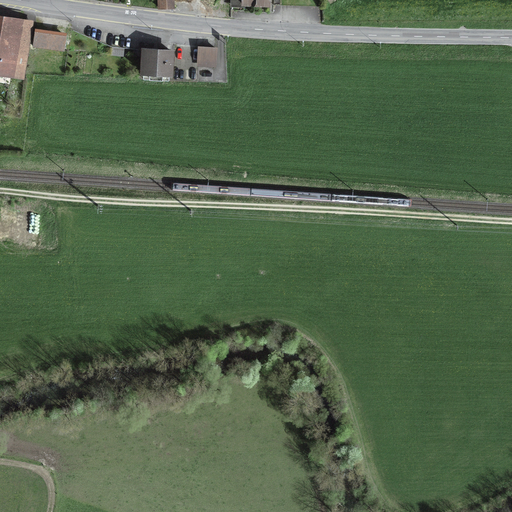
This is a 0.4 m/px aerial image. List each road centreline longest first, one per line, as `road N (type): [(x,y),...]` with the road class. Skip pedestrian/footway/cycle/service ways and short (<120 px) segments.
road 1 (track): [(511,221),(0,190)]
road 2 (primary): [(382,35),(4,0)]
road 3 (primary): [(382,35),(511,37)]
